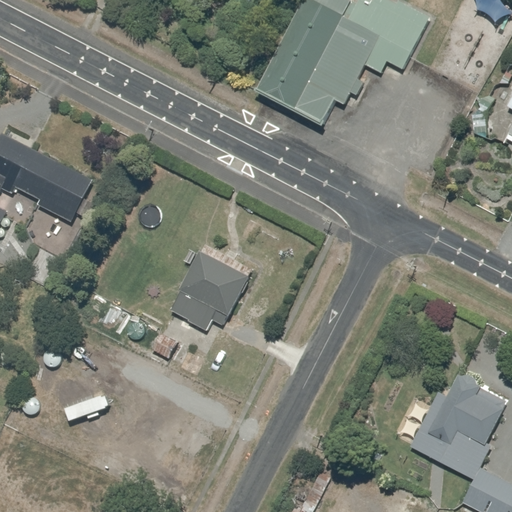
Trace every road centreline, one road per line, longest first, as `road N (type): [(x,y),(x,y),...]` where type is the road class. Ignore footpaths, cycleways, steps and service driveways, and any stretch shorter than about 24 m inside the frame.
road 1 (unclassified): [(0,16),(391,218)]
road 2 (residential): [(391,218),(240,511)]
road 3 (unclassified): [(391,218),(511,281)]
